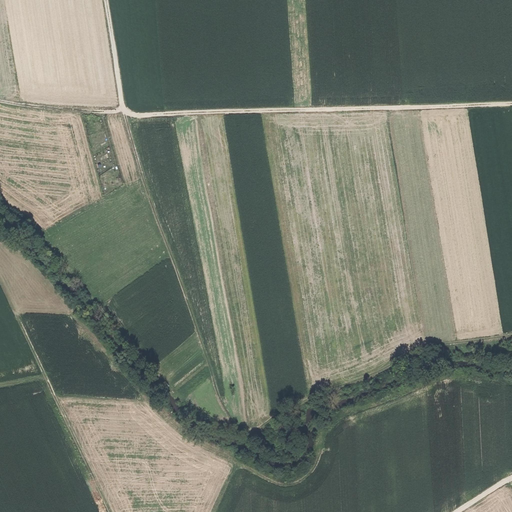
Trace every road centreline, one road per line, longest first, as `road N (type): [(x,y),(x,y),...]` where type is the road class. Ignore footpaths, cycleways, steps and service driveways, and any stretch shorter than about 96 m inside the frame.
road 1 (track): [(511,102),(89,113),(0,100)]
road 2 (track): [(107,0),(123,112),(219,396),(245,427)]
road 3 (track): [(511,334),(424,348),(245,427)]
road 4 (track): [(111,511),(46,376)]
